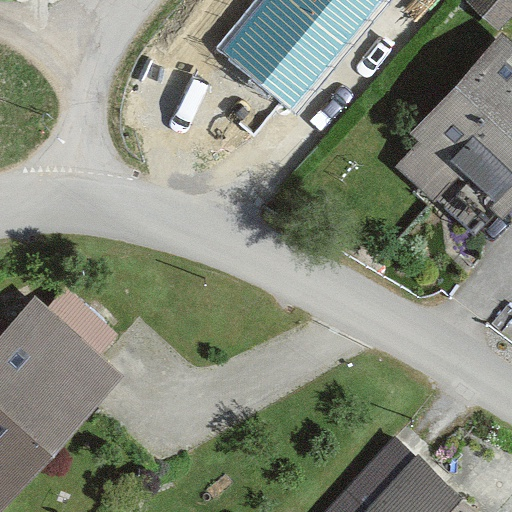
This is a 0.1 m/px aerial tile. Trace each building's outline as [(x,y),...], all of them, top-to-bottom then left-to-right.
[(378,0),(294,0),(345,41),(378,0)] [(511,0),(483,0),(501,16),(511,4),(511,0)] [(511,194),(511,47),(500,38),(421,130),(506,202),(511,194)] [(124,375),(34,297),(0,335),(0,507),(4,511),(124,375)] [(492,511),(425,448),(364,511),(492,511)]
